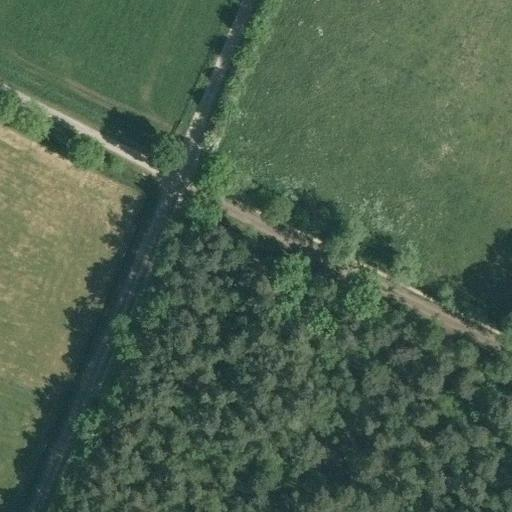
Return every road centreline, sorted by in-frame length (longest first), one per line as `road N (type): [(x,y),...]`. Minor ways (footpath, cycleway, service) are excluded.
road 1 (track): [(511,350),(176,178)]
road 2 (track): [(38,511),(176,178)]
road 3 (track): [(176,178),(0,89)]
road 4 (track): [(176,178),(249,0)]
